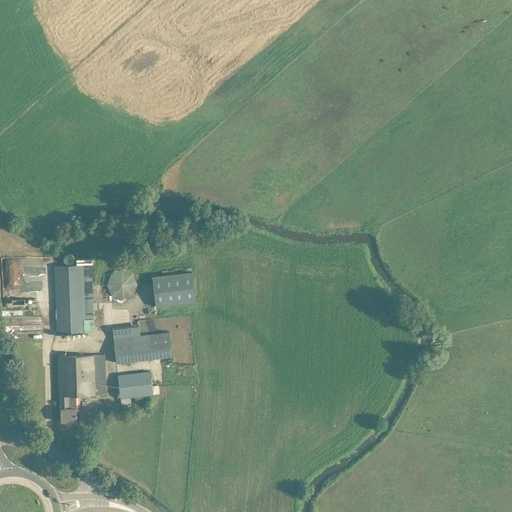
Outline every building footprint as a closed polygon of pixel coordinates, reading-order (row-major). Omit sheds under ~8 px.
[(57,333),(85,332),(92,332),(90,264),(55,266),(57,333)] [(121,271),(118,272),(116,273),(113,274),(111,276),(110,278),(109,281),(108,284),(108,286),(108,289),(109,292),(110,294),(112,296),(114,298),(117,299),(119,300),(122,300),(125,300),(128,299),(130,298),(132,296),(133,294),(134,294),(135,293),(135,292),(136,289),(136,286),(136,284),(136,281),(134,278),(133,276),(131,274),(129,273),(127,272),(126,272),(123,271),(121,271)] [(194,302),(190,273),(151,278),(154,307),(194,302)] [(33,315),(33,305),(15,305),(15,315),(33,315)] [(169,332),(149,335),(141,336),(140,326),(113,329),(117,363),(172,356),(169,332)] [(77,421),(77,415),(77,408),(76,408),(76,395),(106,394),(105,354),(58,356),(59,396),(60,396),(61,421),(77,421)] [(153,394),(150,371),(118,375),(120,398),(153,394)]
